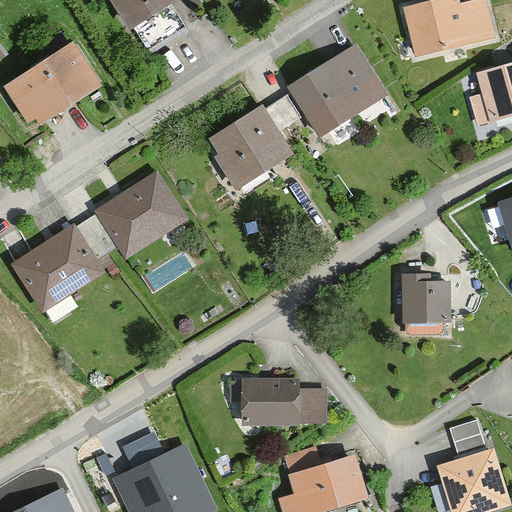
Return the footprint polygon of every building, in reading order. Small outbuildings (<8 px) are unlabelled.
[(143,55),(186,26),(169,0),(112,0),(108,3),(143,55)] [(453,0),(449,0),(408,9),(419,57),(503,38),(495,2),(456,11),(453,0)] [(76,48),(6,91),(28,126),(39,119),(44,126),(102,90),(76,48)] [(358,50),(293,92),(325,142),(390,100),(358,50)] [(511,64),(480,74),(486,94),(469,99),(478,128),(511,118),(511,64)] [(300,122),(287,101),(212,145),(241,194),(297,161),(280,134),(300,122)] [(195,234),(158,176),(89,223),(110,257),(119,253),(126,265),(167,238),(173,248),(195,234)] [(511,192),(498,197),(511,243),(511,192)] [(110,257),(89,223),(14,269),(53,330),(82,312),(74,299),(106,279),(98,265),(110,257)] [(430,279),(403,279),(403,329),(455,328),(455,287),(430,287),(430,279)] [(301,382),(244,381),(243,425),(301,426),(301,382)] [(481,423),(451,432),(458,456),(488,447),(481,423)] [(186,442),(113,477),(129,511),(211,511),(219,508),(186,442)] [(298,511),(348,511),(372,505),(359,462),(326,472),(320,451),(284,461),(298,511)] [(511,500),(499,455),(441,471),(452,511),(507,511),(511,511),(511,500)] [(72,511),(61,490),(14,511),(72,511)]
